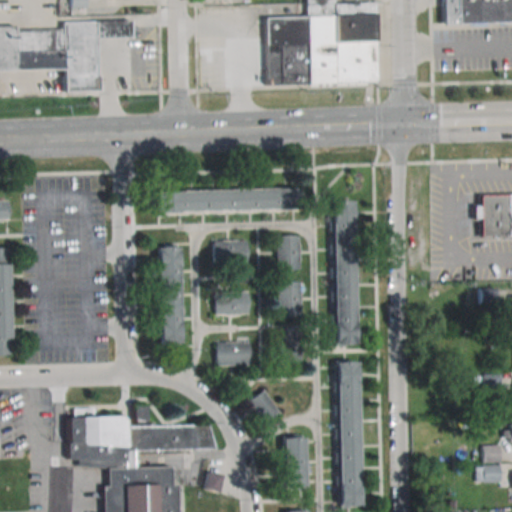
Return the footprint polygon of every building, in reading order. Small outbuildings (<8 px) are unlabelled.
[(372,1),(374,83),(304,84),(303,15),(302,0),(333,0),(333,2),(372,1)] [(511,0),(439,0),(440,24),(511,22),(511,0)] [(303,15),(262,16),(262,85),(304,84),(303,15)] [(127,19),(128,36),(93,37),(95,88),(62,89),(61,68),(0,69),(0,26),(12,26),(12,29),(58,28),(58,21),(127,19)] [(295,188),(296,208),(155,213),(154,192),(295,188)] [(477,236),(511,236),(511,194),(477,194),(477,207),(471,207),(471,218),(477,218),(477,236)] [(348,202),(352,344),(331,345),(327,202),(348,202)] [(296,270),(296,235),(274,235),(274,270),(296,270)] [(244,239),(210,239),(210,262),(244,262),(244,239)] [(178,343),(176,245),(154,245),(156,344),(178,343)] [(0,247),(0,354),(8,354),(7,247),(0,247)] [(275,316),(298,316),(298,281),(275,281),(275,316)] [(492,288),(477,288),(477,301),(492,301),(492,288)] [(245,314),(245,291),(212,291),(212,314),(245,314)] [(299,363),(299,326),(275,326),(275,363),(299,363)] [(249,342),(212,342),(212,366),(249,366),(249,342)] [(353,362),(357,504),(336,505),(332,363),(353,362)] [(244,401),(261,424),(278,413),(261,389),(244,401)] [(174,511),(174,484),(170,484),(170,466),(133,467),(132,450),(210,449),(210,425),(144,426),(144,405),(130,405),(131,425),(123,425),(123,416),(91,416),(90,408),(71,408),(72,417),(64,417),(65,459),(74,459),(74,468),(104,467),(105,486),(100,486),(100,511),(174,511)] [(511,422),(502,423),(502,442),(511,442),(511,422)] [(281,490),(302,489),(301,435),(280,435),(281,490)] [(497,444),(480,444),(480,461),(497,461),(497,444)] [(497,482),(497,465),(474,465),(474,482),(497,482)] [(216,493),(221,475),(206,471),(201,488),(216,493)]
